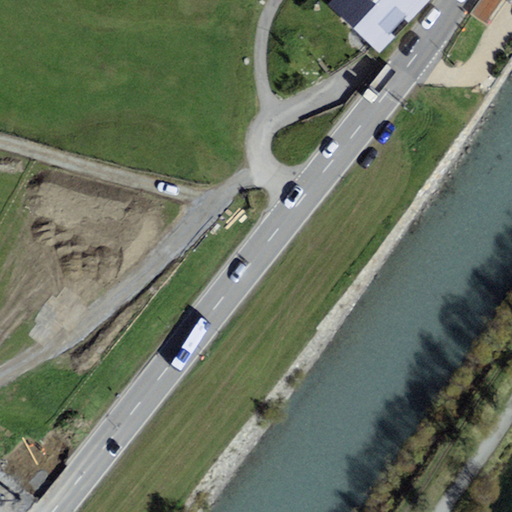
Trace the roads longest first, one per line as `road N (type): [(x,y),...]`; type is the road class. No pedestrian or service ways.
road 1 (primary): [(456,0),(54,511)]
road 2 (track): [(265,171),(231,189),(151,267),(0,377)]
road 3 (track): [(231,189),(184,193),(0,141)]
road 4 (track): [(511,405),(441,511)]
